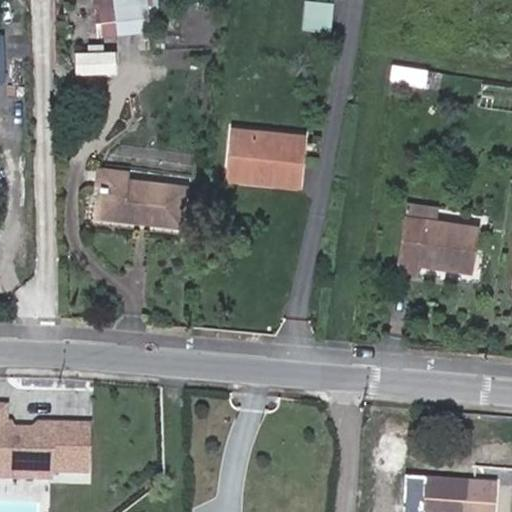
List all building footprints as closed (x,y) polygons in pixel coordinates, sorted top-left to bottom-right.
[(145,0),(126,0),(82,5),(83,14),(88,13),(91,41),(139,36),(137,11),(147,10),(145,0)] [(333,32),(337,3),(320,0),(310,0),(306,28),(333,32)] [(426,92),(429,69),(394,63),(390,85),(426,92)] [(511,88),(485,84),(481,106),(511,110),(511,88)] [(257,176),(294,179),(296,141),(223,133),(219,184),(255,189),(257,176)] [(294,193),(294,179),(257,176),(255,189),(294,193)] [(119,180),(92,178),(91,190),(96,191),(94,219),(137,223),(137,230),(169,233),(171,195),(118,191),(119,180)] [(397,221),(425,222),(424,209),(399,206),(397,221)] [(476,230),(425,222),(397,221),(390,276),(417,282),(418,266),(469,272),(476,230)] [(2,406),(0,406),(0,459),(7,460),(7,481),(86,482),(86,414),(41,413),(34,430),(9,430),(2,430),(2,423),(2,406)] [(498,511),(500,485),(431,480),(414,478),(411,511),(498,511)]
